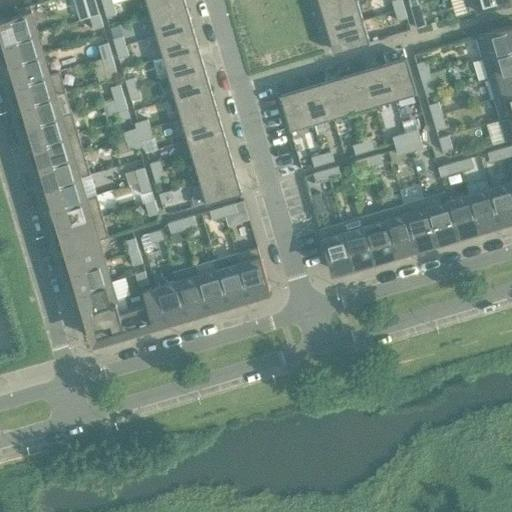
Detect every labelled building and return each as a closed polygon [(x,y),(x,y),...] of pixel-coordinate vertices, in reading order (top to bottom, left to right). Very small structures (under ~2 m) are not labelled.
[(74,0),(80,19),(90,16),(99,13),(95,0),(74,0)] [(146,0),(151,14),(184,5),(186,4),(184,0),(146,0)] [(352,0),(318,0),(321,9),(324,9),(352,0)] [(363,20),(357,0),(352,0),(324,9),(321,9),(327,30),(330,29),(363,20)] [(404,7),(402,0),(391,0),(395,10),(404,7)] [(464,0),(469,12),(508,0),(464,0)] [(103,6),(107,16),(116,13),(113,3),(103,6)] [(414,18),(423,15),(420,3),(410,6),(414,18)] [(15,9),(17,14),(0,18),(0,22),(5,41),(38,31),(30,4),(15,9)] [(184,5),(151,14),(157,35),(190,25),(192,25),(186,4),(184,5)] [(395,10),(398,20),(407,17),(404,7),(395,10)] [(90,16),(93,29),(103,26),(99,13),(90,16)] [(370,41),(363,20),(330,29),(327,30),(334,52),(370,41)] [(511,47),(511,24),(475,35),(482,57),(511,47)] [(190,25),(157,35),(163,56),(196,46),(198,46),(192,25),(190,25)] [(5,41),(11,62),(44,52),(38,31),(5,41)] [(122,35),(113,38),(116,47),(125,44),(122,35)] [(107,42),(99,45),(102,57),(111,55),(107,42)] [(116,47),(119,58),(128,55),(125,44),(116,47)] [(196,46),(163,56),(169,77),(202,67),(204,66),(198,46),(196,46)] [(488,78),(511,70),(511,47),(482,57),(488,78)] [(50,73),(44,52),(11,62),(18,82),(50,73)] [(102,57),(106,70),(115,67),(111,55),(102,57)] [(406,55),(384,62),(385,64),(395,98),(416,91),(406,55)] [(426,60),(416,62),(420,75),(430,72),(426,60)] [(364,70),(374,104),(395,98),(385,64),(384,62),(363,68),(364,70)] [(202,67),(169,77),(175,98),(209,88),(211,87),(204,66),(202,67)] [(353,110),(374,104),(364,70),(363,68),(343,74),(343,77),(353,110)] [(60,70),(50,73),(18,82),(24,103),(66,91),(60,70)] [(511,70),(488,78),(494,98),(511,92),(511,70)] [(424,88),(434,85),(430,72),(420,75),(424,88)] [(332,116),(353,110),(343,77),(343,74),(322,80),(323,83),(332,116)] [(135,77),(126,79),(129,89),(138,86),(135,77)] [(312,122),(332,116),(323,83),(322,80),(301,86),(302,89),(312,122)] [(120,83),(111,86),(114,99),(124,96),(120,83)] [(129,89),(131,99),(141,96),(138,86),(129,89)] [(312,122),(302,89),(301,86),(279,93),(290,129),(312,122)] [(209,88),(175,98),(181,118),(215,108),(217,108),(211,87),(209,88)] [(72,111),(66,91),(24,103),(30,124),(72,111)] [(500,119),(511,115),(511,92),(494,98),(500,119)] [(114,99),(118,111),(128,109),(124,96),(114,99)] [(438,101),(429,104),(433,116),(442,114),(438,101)] [(215,108),(181,118),(188,139),(221,129),(223,129),(217,108),(215,108)] [(78,132),(72,111),(30,124),(36,144),(78,132)] [(437,129),(445,126),(442,114),(433,116),(437,129)] [(511,115),(500,119),(498,120),(504,140),(511,138),(511,115)] [(135,122),(137,128),(136,128),(137,131),(150,128),(148,118),(135,122)] [(124,131),(127,140),(139,137),(137,131),(136,128),(124,131)] [(150,128),(137,131),(139,137),(140,141),(153,137),(150,128)] [(420,138),(417,128),(405,132),(408,142),(420,138)] [(221,129),(188,139),(194,160),(227,150),(229,149),(223,129),(221,129)] [(84,153),(78,132),(36,144),(42,165),(84,153)] [(405,132),(392,136),(395,145),(408,142),(405,132)] [(443,149),(453,146),(449,134),(439,137),(443,149)] [(362,138),(363,141),(362,141),(365,150),(376,147),(372,135),(362,138)] [(142,146),(140,141),(139,137),(127,140),(129,149),(142,146)] [(420,138),(408,142),(410,150),(423,147),(420,138)] [(362,141),(353,144),(355,153),(365,150),(362,141)] [(395,145),(398,154),(410,150),(408,142),(395,145)] [(511,154),(511,143),(500,148),(503,157),(511,154)] [(488,151),(491,161),(503,157),(500,148),(488,151)] [(227,150),(194,160),(200,181),(233,171),(235,170),(229,149),(227,150)] [(324,163),(334,160),(331,150),(321,153),(324,163)] [(90,173),(84,153),(42,165),(48,186),(90,173)] [(321,153),(311,156),(314,166),(324,163),(321,153)] [(383,162),(380,153),(367,157),(370,166),(383,162)] [(474,165),(471,156),(458,160),(461,169),(474,165)] [(367,157),(354,160),(357,170),(370,166),(367,157)] [(150,162),(153,172),(163,169),(160,159),(150,162)] [(446,164),(448,173),(461,169),(458,160),(446,164)] [(329,178),(341,175),(338,165),(326,169),(329,178)] [(129,184),(139,181),(139,182),(148,179),(145,167),(126,172),(129,184)] [(156,182),(166,179),(163,169),(153,172),(156,182)] [(326,169),(313,173),(316,182),(329,178),(326,169)] [(233,171),(200,181),(206,202),(241,192),(235,170),(233,171)] [(96,194),(90,173),(48,186),(54,207),(96,194)] [(143,194),(152,191),(148,179),(139,182),(143,194)] [(489,187),(499,220),(511,215),(511,188),(510,181),(489,187)] [(499,220),(489,187),(468,193),(478,226),(499,220)] [(168,190),(159,193),(162,203),(171,200),(168,190)] [(447,199),(445,190),(424,196),(436,238),(457,232),(447,199)] [(320,192),(311,195),(317,214),(326,211),(320,192)] [(447,199),(457,232),(478,226),(468,193),(447,199)] [(54,207),(61,228),(103,215),(96,194),(54,207)] [(403,202),(416,244),(436,238),(424,196),(403,202)] [(155,200),(146,203),(149,215),(158,212),(155,200)] [(225,216),(238,212),(235,202),(222,206),(225,216)] [(416,244),(403,202),(383,209),(395,250),(416,244)] [(222,206),(209,210),(212,219),(225,216),(222,206)] [(362,215),(374,257),(395,250),(383,209),(362,215)] [(67,248),(99,239),(109,236),(103,215),(61,228),(67,248)] [(183,228),(196,224),(194,215),(181,219),(183,228)] [(354,263),(374,257),(362,215),(341,221),(354,263)] [(169,222),(171,231),(183,228),(181,219),(169,222)] [(319,227),(322,236),(332,269),(354,263),(341,221),(319,227)] [(161,229),(149,232),(152,241),(164,238),(161,229)] [(135,237),(125,240),(129,252),(139,249),(135,237)] [(67,248),(73,269),(105,259),(99,239),(67,248)] [(270,287),(257,245),(236,252),(238,261),(248,294),(270,287)] [(129,252),(133,265),(143,262),(139,249),(129,252)] [(227,300),(248,294),(246,286),(238,261),(236,252),(215,258),(218,267),(227,300)] [(194,264),(197,274),(207,306),(227,300),(218,267),(215,258),(194,264)] [(73,269),(79,290),(112,280),(105,259),(73,269)] [(173,271),(176,280),(186,312),(207,306),(197,274),(194,264),(173,271)] [(145,270),(135,273),(139,286),(149,283),(145,270)] [(118,302),(112,280),(79,290),(85,310),(116,301),(117,303),(118,302)] [(176,280),(156,286),(165,318),(186,312),(176,280)] [(118,311),(124,331),(165,318),(156,286),(145,289),(149,301),(119,310),(118,311)] [(124,331),(118,311),(119,310),(117,303),(116,301),(85,310),(94,340),(124,331)]
